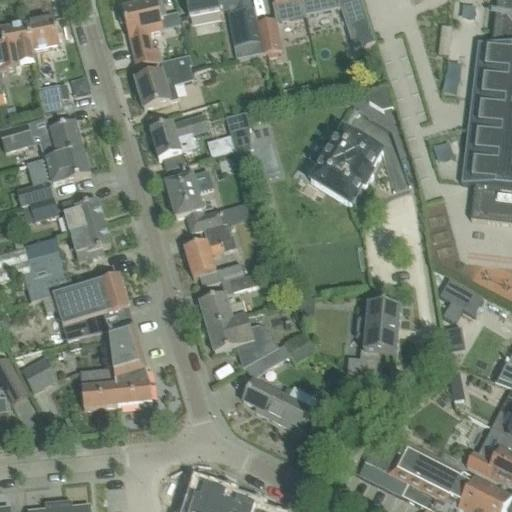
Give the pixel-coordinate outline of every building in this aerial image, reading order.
[(251,13),(250,11),(248,0),(220,0),(218,1),(217,0),(185,0),(188,17),(189,20),(236,11),(236,15),(251,13)] [(306,19),(302,3),(301,0),(273,0),(275,8),(273,8),(276,22),(256,26),(257,32),(260,47),(262,58),(263,58),(283,54),(277,26),(306,20),(306,19)] [(301,0),(302,3),(306,19),(341,12),(354,53),(375,47),(360,1),(340,5),(339,0),(301,0)] [(478,46),(461,188),(475,189),(471,224),(511,229),(511,0),(497,0),(492,48),(478,46)] [(164,34),(160,20),(166,18),(163,6),(158,7),(157,3),(122,11),(123,15),(118,17),(121,29),(126,28),(129,43),(130,42),(137,72),(161,66),(158,53),(153,54),(150,37),(164,34)] [(236,15),(228,17),(237,63),(262,58),(260,47),(257,32),(256,26),(253,12),(251,13),(236,15)] [(55,23),(28,28),(33,55),(40,53),(60,50),(55,23)] [(0,47),(0,76),(20,73),(19,69),(35,67),(34,62),(33,55),(28,28),(0,33),(3,47),(0,47)] [(441,29),(438,57),(447,59),(451,31),(441,29)] [(376,55),(366,58),(368,66),(378,63),(376,55)] [(171,106),(179,104),(178,103),(175,89),(194,83),(190,70),(192,69),(190,59),(162,66),(165,77),(163,78),(162,77),(136,85),(144,114),(164,108),(171,106)] [(40,93),(45,123),(64,116),(59,90),(40,93)] [(387,90),(366,94),(369,106),(383,115),(393,112),(387,90)] [(2,92),(0,92),(0,134),(11,132),(2,92)] [(296,92),(283,94),(285,107),(298,104),(296,92)] [(251,164),(250,134),(246,116),(226,122),(231,138),(235,153),(239,168),(251,164)] [(200,120),(170,129),(150,134),(159,165),(178,159),(182,158),(178,142),(205,135),(200,120)] [(75,126),(37,137),(40,146),(45,164),(48,163),(83,153),(75,126)] [(441,126),(438,138),(461,144),(464,132),(441,126)] [(0,134),(0,136),(6,156),(33,149),(27,127),(11,132),(0,134)] [(311,186),(351,211),(363,192),(366,193),(373,181),(371,180),(383,160),(344,136),(334,151),(322,144),(310,164),(321,170),(311,186)] [(212,161),(235,153),(231,138),(208,145),(212,161)] [(55,189),(65,187),(71,185),(90,179),(83,153),(48,163),(55,189)] [(175,185),(166,188),(176,223),(186,220),(191,237),(204,234),(224,229),(219,215),(204,219),(203,215),(204,215),(203,213),(201,206),(198,197),(213,192),(208,175),(193,179),(191,172),(184,174),(173,178),(175,185)] [(22,211),(54,202),(51,189),(18,198),(22,211)] [(70,237),(104,227),(98,204),(90,207),(88,201),(77,204),(62,208),(70,237)] [(36,226),(59,220),(54,202),(22,211),(25,220),(33,217),(36,226)] [(233,211),(219,215),(224,229),(227,228),(237,225),(233,211)] [(111,251),(104,227),(70,237),(78,267),(105,259),(103,253),(111,251)] [(227,285),(244,280),(241,268),(216,275),(211,259),(237,252),(233,239),(230,240),(227,228),(224,229),(204,234),(207,246),(185,252),(193,283),(200,281),(203,291),(227,285)] [(56,241),(24,251),(24,253),(0,259),(0,286),(24,280),(28,295),(68,284),(67,280),(68,279),(66,279),(56,241)] [(233,297),(265,287),(261,276),(244,281),(244,280),(227,285),(230,297),(200,306),(208,332),(247,321),(242,305),(236,306),(233,297)] [(99,286),(73,295),(54,300),(58,315),(66,343),(67,346),(68,346),(79,343),(80,343),(80,342),(87,340),(108,337),(109,337),(108,335),(133,328),(120,280),(99,286)] [(54,300),(73,295),(72,293),(70,294),(68,284),(28,295),(32,306),(43,303),(54,300)] [(449,284),(440,301),(451,308),(443,321),(454,328),(462,314),(473,321),(483,304),(449,284)] [(284,299),(282,304),(285,308),(290,306),(290,301),(284,299)] [(54,300),(43,303),(47,318),(58,315),(54,300)] [(347,384),(379,386),(380,366),(379,366),(379,358),(396,359),(400,312),(368,309),(367,323),(358,322),(357,341),(365,342),(364,355),(361,355),(360,364),(348,363),(347,384)] [(0,334),(12,330),(6,316),(0,318),(0,334)] [(247,321),(208,332),(215,358),(234,353),(237,352),(243,373),(278,351),(268,333),(259,330),(251,333),(247,321)] [(109,337),(113,373),(145,369),(133,328),(108,335),(109,337)] [(461,332),(446,335),(450,355),(465,352),(461,332)] [(79,343),(68,346),(71,354),(81,351),(79,343)] [(306,347),(290,356),(292,361),(295,368),(315,357),(309,345),(306,347)] [(290,356),(285,347),(278,351),(243,373),(244,373),(246,372),(253,385),(254,384),(269,374),(292,361),(290,356)] [(511,355),(506,369),(503,367),(495,387),(510,393),(511,393),(511,355)] [(21,359),(14,363),(19,371),(26,367),(21,359)] [(7,361),(0,365),(0,381),(14,409),(29,401),(16,379),(7,361)] [(34,397),(57,384),(45,363),(22,376),(34,397)] [(145,369),(113,373),(118,411),(152,407),(150,386),(145,369)] [(81,376),(82,387),(84,414),(118,411),(113,373),(81,376)] [(339,374),(329,375),(330,387),(341,386),(339,374)] [(459,380),(449,383),(451,395),(461,393),(459,380)] [(254,384),(253,385),(243,404),(273,420),(271,423),(302,439),(308,427),(310,428),(311,425),(309,424),(314,415),(289,402),(254,384)] [(511,393),(510,393),(503,406),(511,410),(511,425),(506,439),(511,441),(511,393)] [(365,463),(363,467),(387,479),(407,490),(402,501),(423,511),(511,511),(511,501),(463,476),(450,470),(404,446),(404,448),(378,454),(372,451),(365,463)] [(511,459),(500,453),(493,466),(473,456),(464,452),(459,462),(455,461),(450,470),(463,476),(466,470),(503,489),(505,485),(511,487),(511,459)] [(250,511),(238,508),(237,508),(236,511),(229,511),(225,511),(228,503),(229,501),(205,493),(205,495),(201,506),(195,504),(195,505),(192,511),(250,511)]
